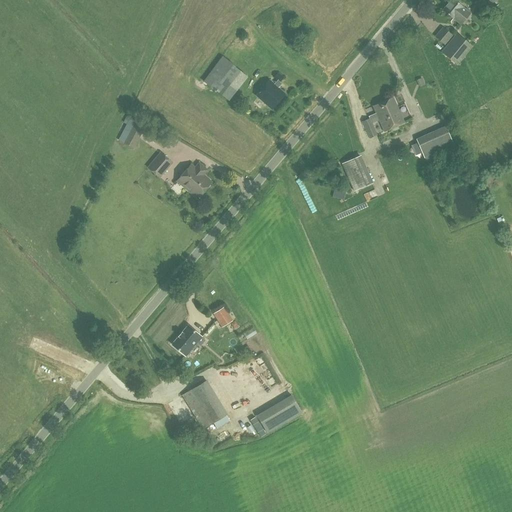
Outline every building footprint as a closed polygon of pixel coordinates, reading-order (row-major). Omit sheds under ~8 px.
[(462,7),(463,6),(454,0),(450,0),(443,10),(453,18),(461,24),(470,13),(462,7)] [(484,0),(479,0),(476,1),(481,13),(488,10),(484,0)] [(264,29),(277,42),(280,39),(283,42),(295,30),(279,14),(264,29)] [(444,45),(452,35),(443,27),(435,37),(444,45)] [(239,59),(257,39),(246,29),(228,49),(239,59)] [(456,34),(442,52),(458,65),(472,46),(456,34)] [(235,67),(236,66),(222,56),(203,82),(229,101),(248,77),(235,67)] [(277,80),(274,84),(269,80),(255,95),(272,110),(285,94),(278,88),(282,84),(280,82),(283,78),(277,73),(274,77),(277,80)] [(393,112),(399,109),(393,97),(373,106),(376,113),(369,117),(370,119),(363,122),(370,138),(377,135),(372,123),(379,120),(388,116),(386,112),(392,109),(393,112)] [(363,108),(366,113),(372,109),(368,104),(363,108)] [(404,123),(399,109),(393,112),(392,109),(386,112),(388,116),(379,120),(384,131),(404,123)] [(134,148),(146,125),(134,119),(123,143),(134,148)] [(454,145),(446,126),(416,139),(424,158),(454,145)] [(167,145),(173,137),(170,135),(164,143),(167,145)] [(159,154),(148,168),(160,178),(172,164),(159,154)] [(361,155),(342,164),(353,191),(373,182),(361,155)] [(197,198),(211,182),(203,176),(208,170),(199,163),(195,168),(192,166),(178,181),(197,198)] [(332,194),(340,196),(342,190),(333,187),(332,194)] [(218,324),(230,319),(223,304),(212,309),(218,324)] [(201,337),(188,325),(172,344),(185,356),(191,349),(193,348),(195,345),(195,344),(196,343),(200,346),(205,340),(201,337)] [(245,454),(204,385),(169,405),(210,474),(245,454)] [(287,386),(252,405),(256,411),(290,391),(287,386)] [(256,415),(267,433),(302,413),(291,395),(256,415)] [(155,410),(131,421),(142,446),(166,435),(155,410)]
